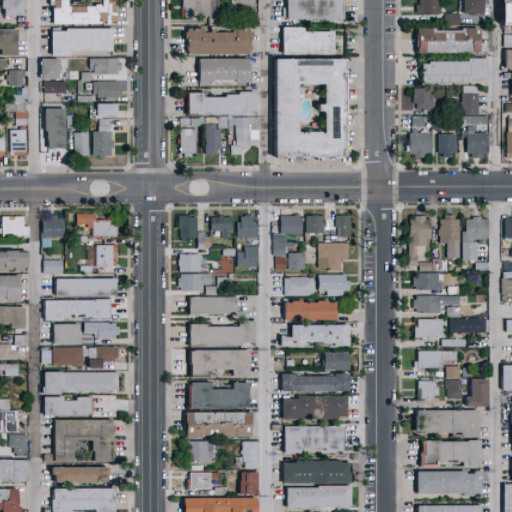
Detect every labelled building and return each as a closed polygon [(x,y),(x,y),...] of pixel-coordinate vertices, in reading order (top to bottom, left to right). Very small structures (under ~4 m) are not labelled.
[(3,1),(6,1),(6,0),(24,0),(24,16),(17,16),(17,18),(11,18),(11,16),(5,16),(5,10),(3,10),(3,1)] [(51,0),(69,0),(69,7),(96,7),(96,5),(101,5),(101,7),(103,7),(103,0),(117,0),(117,24),(54,25),(54,6),(51,6),(51,0)] [(184,0),(211,0),(211,17),(207,17),(207,16),(198,16),(198,18),(183,18),(183,10),(184,10),(184,0)] [(256,0),(257,5),(259,5),(259,9),(256,9),(256,15),(234,15),(233,0),(236,0),(236,1),(238,1),(238,0),(256,0)] [(288,0),(344,0),(344,20),(288,20),(288,18),(284,18),(284,9),(288,9),(288,0)] [(420,6),(420,0),(442,0),(442,16),(417,16),(417,6),(420,6)] [(484,0),(484,14),(478,14),(478,16),(472,17),(472,14),(465,14),(465,0),(484,0)] [(503,0),(511,0),(511,26),(503,26),(503,0)] [(446,15),(461,15),(461,26),(446,26),(446,23),(445,23),(445,18),(446,18),(446,15)] [(52,32),(53,32),(53,29),(61,29),(61,32),(67,32),(67,30),(113,30),(113,52),(71,52),(71,56),(52,56),(52,32)] [(189,56),(189,52),(188,52),(188,47),(189,47),(189,41),(186,41),(186,33),(189,33),(189,29),(206,29),(206,33),(212,33),(212,29),(216,29),(216,33),(234,33),(234,29),(251,29),(251,33),(254,33),(254,41),(252,41),(252,46),(253,46),(253,51),(251,51),(251,56),(189,56)] [(284,29),(306,29),(306,33),(335,33),(335,55),(284,55),(284,29)] [(418,36),(418,29),(437,29),(437,31),(463,31),(463,29),(481,29),(481,54),(418,54),(418,48),(417,48),(417,36),(418,36)] [(0,30),(18,30),(18,56),(2,56),(2,49),(0,49),(0,30)] [(501,67),(511,67),(511,49),(502,49),(501,67)] [(90,59),(119,59),(119,63),(122,63),(122,72),(119,72),(119,75),(94,75),(94,71),(92,71),(92,69),(90,69),(90,59)] [(469,62),(469,59),(487,59),(487,80),(473,80),(473,84),(423,84),(423,65),(430,65),(430,63),(469,62)] [(0,60),(8,60),(8,69),(5,69),(5,71),(0,71),(0,60)] [(42,60),(59,60),(60,68),(62,68),(62,71),(60,71),(60,80),(42,80),(42,60)] [(201,60),(251,60),(251,84),(237,84),(237,82),(215,82),(215,84),(201,84),(201,63),(200,63),(200,60),(201,60)] [(347,60),(347,77),(347,92),(347,101),(347,116),(347,127),(348,127),(347,159),(275,159),(275,60),(347,60)] [(7,77),(10,77),(10,71),(24,71),(24,79),(26,79),(26,84),(24,84),(24,87),(10,87),(10,82),(7,82),(7,77)] [(94,83),(98,83),(98,82),(119,82),(119,89),(122,89),(122,99),(99,98),(99,95),(94,95),(94,83)] [(45,83),(60,83),(60,94),(45,95),(45,83)] [(17,113),(6,113),(6,96),(20,96),(20,90),(23,90),(23,89),(25,89),(25,87),(29,87),(29,104),(27,104),(27,113),(29,113),(29,120),(27,120),(27,127),(17,126),(17,113)] [(463,103),(463,94),(464,94),(464,87),(479,87),(479,94),(479,116),(463,116),(463,106),(462,106),(462,103),(463,103)] [(418,104),(414,104),(414,89),(431,89),(431,99),(435,99),(437,99),(437,103),(435,103),(435,110),(432,110),(432,111),(418,110),(418,104)] [(188,92),(207,92),(207,98),(227,98),(227,95),(240,95),(240,92),(257,92),(258,115),(199,115),(199,117),(188,117),(188,92)] [(98,105),(118,105),(118,117),(98,117),(98,105)] [(46,110),(66,110),(66,150),(49,150),(49,142),(48,142),(48,132),(46,132),(46,110)] [(68,116),(76,116),(77,129),(69,129),(68,116)] [(261,118),(261,141),(252,141),(252,149),(248,149),(248,150),(243,150),(243,156),(232,156),(232,146),(237,146),(237,126),(230,126),(230,120),(229,119),(229,117),(230,116),(232,116),(234,117),(234,119),(237,119),(237,118),(261,118)] [(229,117),(229,129),(220,129),(220,124),(216,124),(216,118),(229,117)] [(489,117),(489,125),(467,126),(467,128),(466,128),(466,131),(462,131),(462,128),(460,128),(460,118),(489,117)] [(205,127),(181,127),(181,120),(192,120),(192,118),(205,118),(205,127)] [(413,118),(425,118),(425,128),(413,128),(413,118)] [(113,157),(107,157),(107,159),(101,159),(100,157),(94,157),(94,132),(100,132),(100,120),(111,120),(112,132),(113,132),(113,141),(115,141),(115,150),(113,150),(113,157)] [(433,122),(442,122),(442,131),(432,131),(433,122)] [(218,125),(218,130),(223,130),(223,151),(218,151),(218,155),(207,156),(206,130),(207,125),(218,125)] [(21,128),(27,128),(28,156),(11,156),(11,131),(21,131),(21,128)] [(463,131),(468,131),(468,128),(476,128),(476,133),(475,133),(475,134),(489,134),(490,155),(484,155),(484,159),(472,159),(472,155),(468,155),(467,139),(463,139),(463,131)] [(197,130),(197,155),(193,155),(193,159),(186,159),(186,155),(181,155),(181,145),(179,145),(179,140),(181,140),(181,130),(197,130)] [(410,134),(413,134),(413,130),(418,130),(419,134),(432,134),(432,155),(427,155),(427,159),(415,159),(415,155),(410,155),(410,152),(408,152),(408,146),(410,146),(410,134)] [(511,131),(503,132),(504,158),(511,157),(511,131)] [(90,134),(90,157),(75,157),(75,134),(90,134)] [(439,135),(458,135),(458,155),(454,155),(454,158),(444,158),(444,155),(439,155),(439,135)] [(348,215),(334,214),(334,236),(347,236),(348,215)] [(0,236),(26,235),(26,225),(21,225),(21,215),(0,215),(0,236)] [(194,215),(176,215),(177,239),(195,238),(194,215)] [(255,237),(255,215),(235,215),(235,237),(255,237)] [(300,234),(300,215),(278,215),(278,234),(271,234),(271,255),(283,255),(283,246),(291,246),(291,242),(282,242),(282,234),(300,234)] [(321,215),(303,215),(303,233),(322,233),(321,215)] [(208,216),(208,231),(219,231),(219,237),(228,237),(229,216),(208,216)] [(405,265),(415,265),(415,245),(427,245),(428,217),(407,216),(405,265)] [(457,216),(437,216),(437,244),(445,244),(445,258),(457,258),(457,216)] [(486,218),(461,217),(459,260),(474,260),(475,239),(485,239),(486,218)] [(511,237),(511,217),(501,217),(501,237),(511,237)] [(90,236),(114,235),(113,219),(89,220),(90,236)] [(208,248),(209,234),(196,233),(195,248),(208,248)] [(346,242),(316,242),(316,268),(339,268),(339,258),(346,258),(346,242)] [(93,265),(115,265),(115,244),(94,244),(93,265)] [(255,245),(241,246),(241,251),(234,251),(234,267),(255,266),(255,245)] [(0,270),(22,271),(22,251),(0,251),(0,270)] [(303,252),(286,252),(286,269),(303,269),(303,252)] [(198,253),(176,254),(176,272),(198,271),(198,253)] [(285,270),(285,256),(274,256),(273,269),(285,270)] [(60,260),(40,259),(40,272),(59,273),(60,260)] [(175,290),(200,291),(200,284),(208,284),(208,273),(175,273),(175,290)] [(316,290),(325,290),(325,293),(345,293),(346,274),(316,273),(316,290)] [(438,273),(411,273),(411,289),(439,289),(438,273)] [(0,298),(16,298),(16,275),(0,274),(0,298)] [(511,293),(510,274),(499,275),(500,293),(511,293)] [(281,296),(312,295),(312,277),(281,277),(281,296)] [(113,295),(112,278),(51,279),(52,296),(113,295)] [(457,295),(412,295),(412,312),(438,312),(438,304),(457,305),(457,295)] [(185,314),(232,313),(232,296),(185,297),(185,314)] [(40,320),(66,319),(66,314),(80,314),(80,319),(105,319),(105,299),(40,300),(40,320)] [(332,300),(280,301),(281,320),(332,319),(332,300)] [(511,333),(510,334),(503,334),(503,321),(502,302),(509,302),(511,301),(511,333)] [(0,327),(22,327),(21,305),(0,305),(0,327)] [(458,317),(459,306),(445,306),(445,316),(458,317)] [(484,333),(484,318),(448,317),(448,332),(484,333)] [(441,319),(413,318),(413,338),(434,338),(434,332),(441,332),(441,319)] [(251,320),(236,320),(236,325),(185,325),(185,344),(250,345),(251,320)] [(81,322),(80,333),(93,333),(93,338),(115,338),(115,323),(81,322)] [(75,323),(49,324),(50,344),(76,344),(75,323)] [(345,344),(345,324),(287,325),(287,337),(277,337),(277,346),(300,346),(300,344),(345,344)] [(23,344),(23,334),(12,334),(12,344),(23,344)] [(511,362),(510,362),(502,362),(503,334),(510,334),(511,334),(511,362)] [(0,359),(15,359),(14,343),(0,343),(0,359)] [(81,347),(50,346),(50,364),(81,364),(81,347)] [(86,346),(86,360),(114,361),(114,347),(86,346)] [(39,363),(49,363),(49,350),(39,350),(39,363)] [(228,377),(245,377),(245,350),(185,350),(185,375),(204,375),(204,370),(228,370),(228,377)] [(441,367),(441,360),(455,360),(455,350),(415,350),(415,367),(441,367)] [(344,370),(344,351),(319,352),(319,370),(344,370)] [(511,392),(510,392),(502,392),(502,382),(502,362),(510,362),(511,362),(511,392)] [(16,363),(0,363),(0,372),(16,373),(16,363)] [(457,378),(458,365),(443,365),(443,378),(457,378)] [(115,372),(40,371),(39,393),(58,394),(58,391),(115,391),(115,372)] [(278,375),(278,392),(345,391),(345,374),(278,375)] [(460,379),(444,379),(444,398),(460,397),(460,379)] [(485,379),(468,379),(468,397),(462,397),(462,406),(485,407),(485,379)] [(436,380),(416,380),(416,399),(436,398),(436,380)] [(207,389),(207,382),(186,382),(187,409),(245,408),(245,382),(228,383),(228,389),(207,389)] [(87,416),(87,399),(60,398),(60,397),(40,396),(39,415),(87,416)] [(343,396),(278,397),(279,419),(343,418),(343,396)] [(475,410),(411,410),(412,433),(457,432),(457,437),(475,437),(475,410)] [(247,412),(181,412),(181,437),(247,436),(247,412)] [(50,420),(50,456),(69,456),(69,441),(88,441),(88,462),(110,461),(110,419),(50,420)] [(280,426),(280,453),(297,453),(297,449),(339,450),(339,427),(280,426)] [(25,434),(6,434),(6,447),(12,447),(12,455),(25,455),(25,434)] [(476,467),(477,441),(419,440),(418,462),(458,463),(458,467),(476,467)] [(207,462),(207,453),(210,453),(210,441),(187,441),(186,462),(207,462)] [(256,468),(255,441),(241,441),(242,468),(256,468)] [(23,460),(0,459),(0,480),(23,481),(23,460)] [(279,462),(280,484),(348,482),(348,460),(279,462)] [(103,484),(103,468),(48,467),(48,483),(103,484)] [(413,494),(478,494),(478,471),(413,471),(413,494)] [(216,472),(187,472),(187,488),(216,487),(216,472)] [(255,472),(236,472),(236,494),(255,494),(255,472)] [(511,511),(511,485),(503,486),(502,511),(511,511)] [(283,508),(347,508),(347,487),(283,486),(283,508)] [(0,511),(15,511),(16,489),(0,488),(0,511)] [(110,511),(110,488),(48,489),(48,511),(91,510),(91,511),(110,511)] [(253,511),(253,497),(179,498),(179,511),(253,511)]
